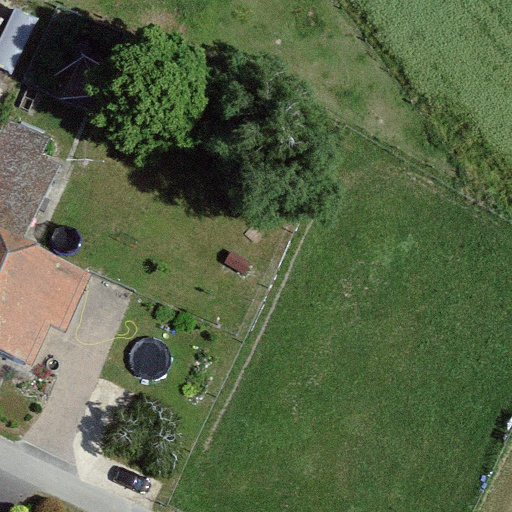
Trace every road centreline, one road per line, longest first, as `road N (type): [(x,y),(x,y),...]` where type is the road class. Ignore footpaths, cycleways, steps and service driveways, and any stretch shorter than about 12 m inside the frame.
road 1 (unknown): [(23,466),(98,320)]
road 2 (residential): [(0,454),(118,511)]
